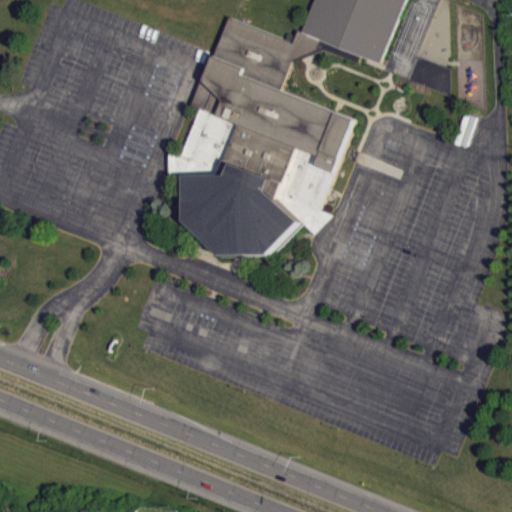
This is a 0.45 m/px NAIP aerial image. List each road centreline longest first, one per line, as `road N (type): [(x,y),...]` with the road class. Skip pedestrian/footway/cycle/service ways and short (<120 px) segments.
road 1 (primary): [(385,511),(0,355)]
road 2 (primary): [(0,397),(281,511)]
